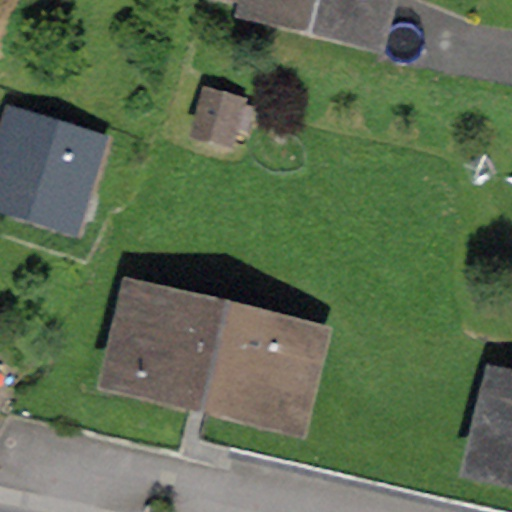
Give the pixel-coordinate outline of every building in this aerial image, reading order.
[(254,0),(253,5),(370,34),(378,0),(254,0)] [(226,140),(237,100),(207,92),(196,132),(226,140)] [(0,195),(71,219),(81,186),(87,188),(99,148),(12,121),(0,157),(0,195)] [(115,373),(238,402),(228,448),(375,482),(390,422),(297,400),(314,333),(237,314),(238,311),(135,290),(115,373)] [(511,511),(511,379),(498,376),(482,443),(390,422),(375,482),(503,511),(511,511)]
